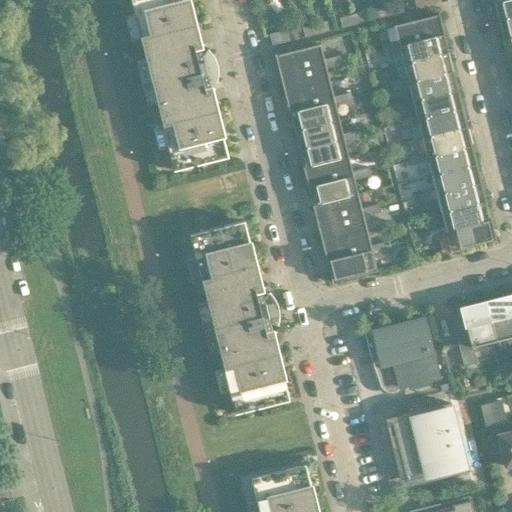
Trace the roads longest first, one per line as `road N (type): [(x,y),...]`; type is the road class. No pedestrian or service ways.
road 1 (residential): [(307,311),(228,0)]
road 2 (residential): [(307,311),(511,258)]
road 3 (residential): [(356,511),(307,311)]
road 4 (residential): [(511,189),(464,0)]
road 5 (tertiary): [(58,511),(16,348)]
